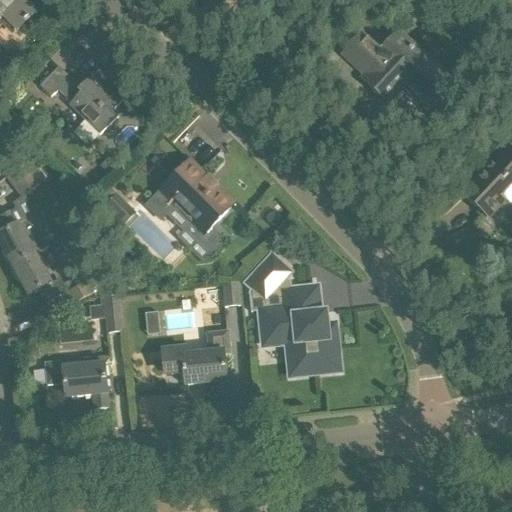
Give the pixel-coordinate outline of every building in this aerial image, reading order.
[(25,0),(0,0),(0,22),(3,19),(17,33),(38,12),(25,0)] [(251,0),(268,16),(282,0),(251,0)] [(428,62),(429,61),(399,34),(382,52),(362,35),(343,55),(366,76),(362,80),(381,97),(384,93),(393,101),(408,84),(429,103),(428,104),(429,105),(451,83),(428,62)] [(478,37),(469,48),(480,58),(490,48),(478,37)] [(29,54),(17,45),(5,60),(17,69),(29,54)] [(126,99),(99,72),(81,91),(60,70),(61,69),(60,68),(41,87),(52,99),(60,91),(74,105),(71,108),(101,137),(119,117),(114,112),(126,99)] [(511,148),(510,147),(464,197),(488,219),(505,200),(509,204),(511,201),(511,148)] [(113,156),(101,167),(110,178),(123,166),(113,156)] [(192,162),(161,192),(147,207),(162,222),(176,207),(194,225),(188,231),(213,255),(225,243),(211,230),(235,206),(236,208),(237,207),(192,162)] [(33,176),(26,166),(7,179),(14,188),(33,176)] [(39,171),(33,176),(14,188),(21,199),(22,200),(26,197),(49,181),(41,170),(39,171)] [(106,209),(124,228),(137,215),(118,196),(106,209)] [(6,233),(0,236),(0,243),(5,253),(3,254),(11,269),(36,255),(48,248),(47,246),(34,222),(32,219),(23,224),(15,211),(10,214),(0,219),(0,220),(6,232),(6,233)] [(36,255),(11,269),(19,283),(21,282),(30,297),(38,292),(45,305),(59,297),(36,255)] [(290,274),(273,259),(249,285),(254,289),(250,293),(252,314),(262,313),(265,347),(288,344),(292,377),(340,372),(335,327),(327,328),(325,315),(321,315),(318,290),(293,292),(292,284),(286,278),(290,274)] [(95,294),(89,282),(68,293),(74,305),(95,294)] [(241,282),(223,283),(225,309),(242,308),(241,282)] [(121,296),(104,297),(105,299),(106,321),(107,335),(124,333),(121,296)] [(162,332),(159,311),(145,313),(149,335),(162,332)] [(226,357),(233,357),(230,333),(207,335),(209,350),(188,352),(188,346),(163,349),(163,354),(166,374),(178,373),(178,375),(185,375),(186,387),(214,384),(215,398),(229,397),(228,383),(226,357)] [(40,362),(40,355),(35,351),(28,351),(24,356),(24,363),(29,367),(36,367),(40,362)] [(105,358),(80,361),(81,368),(65,370),(64,362),(45,364),(48,387),(66,386),(67,400),(94,397),(96,411),(110,409),(108,395),(109,394),(105,358)] [(272,407),(276,401),(270,396),(265,403),(272,407)]
